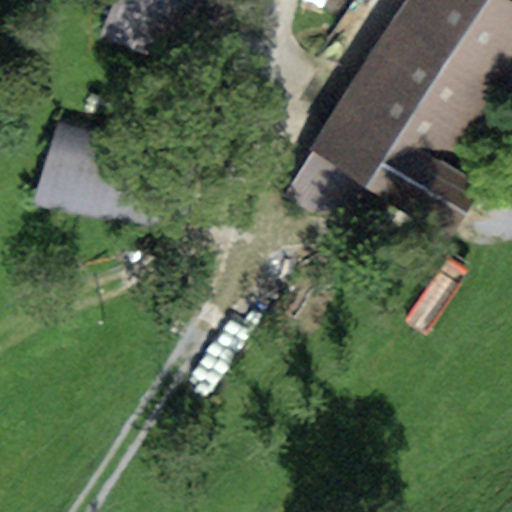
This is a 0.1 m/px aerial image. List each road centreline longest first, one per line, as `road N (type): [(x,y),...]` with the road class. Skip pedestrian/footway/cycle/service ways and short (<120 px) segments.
road 1 (track): [(80,511),(231,276),(253,223),(261,170)]
road 2 (track): [(282,0),(261,170)]
